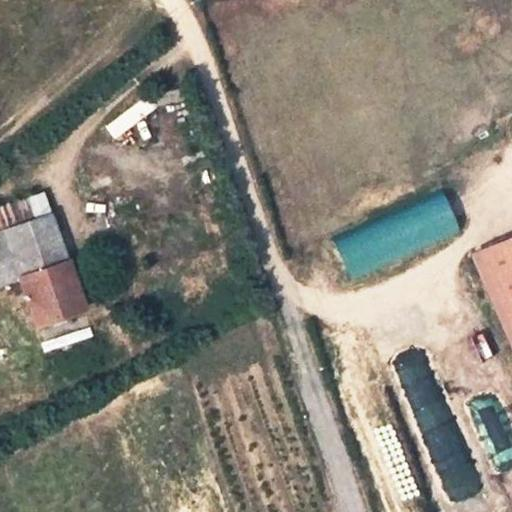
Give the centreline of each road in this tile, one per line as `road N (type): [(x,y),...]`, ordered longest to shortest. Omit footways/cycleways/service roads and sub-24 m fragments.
road 1 (track): [(175,0),(202,53),(357,511)]
road 2 (track): [(281,288),(313,303),(346,303),(428,271),(486,226),(511,185)]
road 3 (track): [(136,0),(0,127)]
